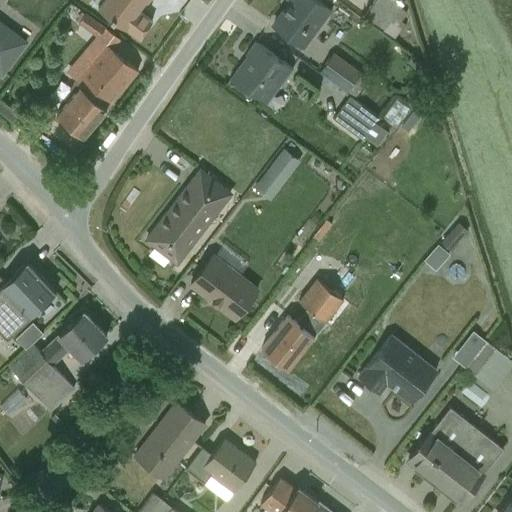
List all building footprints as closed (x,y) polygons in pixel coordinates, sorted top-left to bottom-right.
[(1,0),(14,12),(25,0),(1,0)] [(127,0),(120,10),(161,39),(175,20),(162,10),(169,0),(127,0)] [(283,0),(268,21),(300,45),(329,5),(321,0),(283,0)] [(427,0),(395,0),(386,19),(417,33),(432,2),(427,0)] [(0,74),(25,42),(0,22),(0,74)] [(50,107),(80,132),(136,64),(105,39),(50,107)] [(229,75),(264,101),(291,65),(255,39),(229,75)] [(351,57),(341,74),(371,92),(381,76),(351,57)] [(372,93),(355,120),(399,148),(428,102),(415,93),(402,113),(372,93)] [(290,202),(324,158),(307,145),(273,189),(290,202)] [(141,236),(176,262),(230,191),(196,165),(141,236)] [(462,244),(447,258),(472,285),(487,271),(462,244)] [(186,282),(233,320),(263,283),(215,245),(186,282)] [(0,332),(2,335),(53,290),(26,260),(0,283),(0,332)] [(290,366),(345,303),(317,279),(262,343),(290,366)] [(105,331),(82,307),(39,347),(33,341),(8,365),(49,408),(72,386),(49,362),(67,345),(78,357),(105,331)] [(496,375),(482,388),(498,404),(511,390),(511,339),(500,327),(473,352),(496,375)] [(409,401),(435,369),(389,333),(355,375),(377,393),(385,382),(409,401)] [(357,387),(351,396),(371,409),(377,400),(357,387)] [(131,454),(161,477),(205,421),(175,398),(131,454)] [(431,480),(476,426),(451,405),(406,459),(431,480)] [(431,480),(459,501),(499,446),(476,426),(431,480)] [(233,489),(254,460),(222,436),(201,466),(233,489)] [(272,511),(274,511),(294,486),(278,475),(258,502),(272,511)] [(306,511),(317,498),(296,483),(294,486),(274,511),(306,511)] [(511,511),(511,492),(495,511),(511,511)] [(336,511),(317,498),(306,511),(336,511)] [(108,511),(96,503),(89,511),(108,511)]
